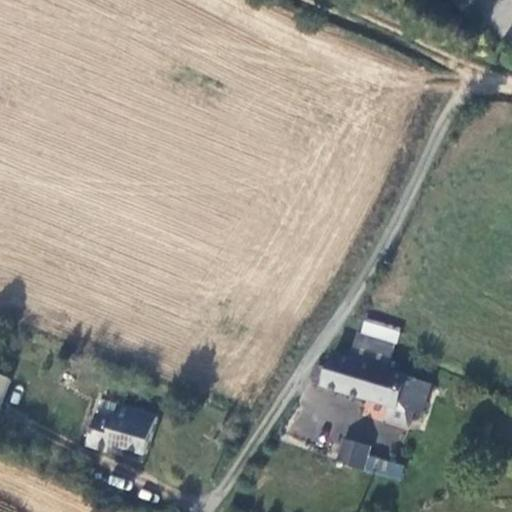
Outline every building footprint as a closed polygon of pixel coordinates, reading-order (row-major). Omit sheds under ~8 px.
[(449,0),(466,10),(472,0),(449,0)] [(489,10),(492,0),(478,0),(477,5),(489,10)] [(394,367),(396,354),(403,330),(372,321),(356,356),(394,367)] [(418,413),(425,416),(434,385),(394,367),(356,356),(339,352),(333,368),(323,365),(317,383),(393,405),(418,413)] [(0,402),(9,382),(0,377),(0,402)] [(412,429),(418,413),(393,405),(387,421),(412,429)] [(109,408),(102,422),(141,433),(146,419),(109,408)] [(135,454),(141,433),(102,422),(93,419),(86,448),(113,455),(115,448),(135,454)] [(349,442),(343,464),(391,478),(394,467),(374,459),(377,450),(349,442)]
